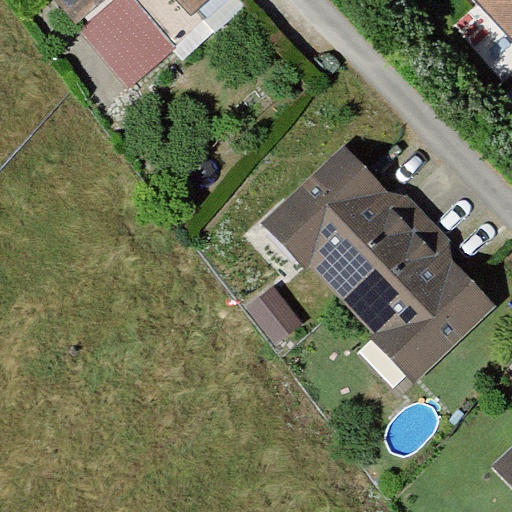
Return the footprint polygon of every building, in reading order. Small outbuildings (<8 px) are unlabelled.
[(63,0),(85,25),(115,0),(63,0)] [(191,57),(138,0),(115,0),(85,25),(73,35),(138,106),(191,57)] [(169,0),(188,19),(208,0),(169,0)] [(511,0),(475,0),(511,35),(511,0)] [(368,165),(283,241),(416,387),(500,310),(368,165)]
